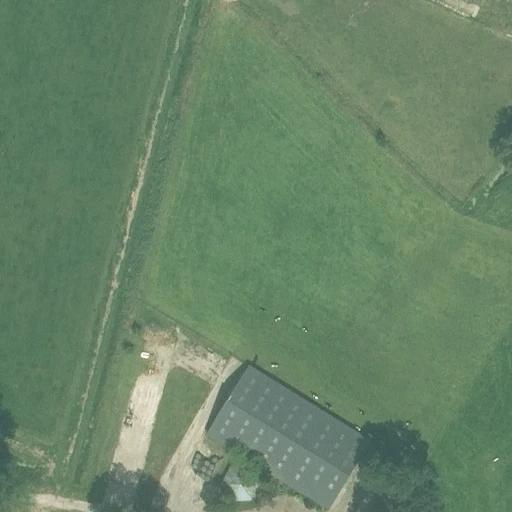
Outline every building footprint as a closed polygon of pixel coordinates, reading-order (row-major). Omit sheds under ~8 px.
[(151,352),(167,356),(174,332),(157,328),(151,352)] [(208,434),(329,509),(371,442),(250,366),(208,434)] [(146,388),(164,389),(164,368),(146,367),(146,388)] [(248,473),(233,475),(237,497),(251,495),(248,473)] [(405,511),(416,496),(392,481),(372,511),(405,511)]
